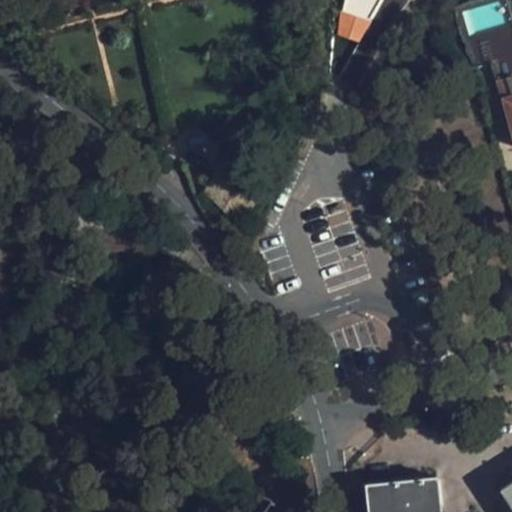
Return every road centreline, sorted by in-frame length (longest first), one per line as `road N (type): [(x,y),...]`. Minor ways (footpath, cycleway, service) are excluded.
road 1 (unclassified): [(0,62),(190,223),(268,323),(320,422)]
road 2 (residential): [(320,422),(511,358)]
